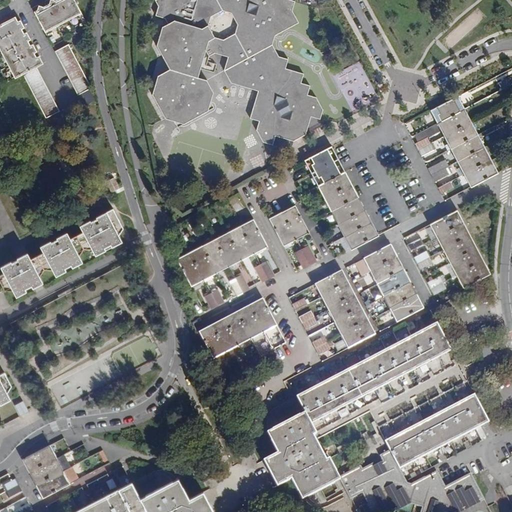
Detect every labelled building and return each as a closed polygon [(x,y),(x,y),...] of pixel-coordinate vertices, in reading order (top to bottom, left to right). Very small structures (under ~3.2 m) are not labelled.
[(46,0),(44,1),(46,5),(57,26),(69,20),(58,0),(55,0),(53,0),(46,0)] [(58,0),(69,20),(82,13),(75,0),(58,0)] [(155,0),(158,5),(155,13),(164,16),(168,23),(161,27),(157,46),(169,69),(158,75),(152,94),(165,118),(176,120),(185,122),(209,112),(211,101),(213,92),(207,81),(199,78),(203,59),(214,53),(228,56),(224,72),(228,80),(229,84),(258,89),(250,119),(259,121),(257,132),(263,143),(272,145),(275,135),(294,140),(307,134),(311,117),(322,120),(324,110),(318,98),(309,95),(311,86),(302,83),(304,75),(285,70),(288,61),(279,57),(273,46),(275,37),(251,32),(252,20),(257,17),(274,21),(278,28),(296,18),(291,9),(293,0),(155,0)] [(45,32),(57,26),(46,5),(43,7),(37,5),(32,8),(45,32)] [(0,24),(0,41),(22,30),(24,28),(20,20),(17,22),(15,17),(0,24)] [(275,37),(281,34),(278,28),(274,21),(257,17),(252,20),(251,32),(275,37)] [(278,28),(281,34),(300,24),(296,18),(278,28)] [(24,34),(22,30),(0,41),(0,48),(3,55),(28,41),(30,40),(26,33),(24,34)] [(3,55),(9,67),(34,53),(37,52),(33,45),(30,46),(28,41),(3,55)] [(55,52),(58,59),(72,51),(68,44),(55,52)] [(58,59),(62,65),(75,58),(72,51),(58,59)] [(16,79),(23,74),(36,68),(43,64),(39,56),(36,57),(34,53),(9,67),(16,79)] [(79,64),(75,58),(62,65),(65,71),(79,64)] [(65,71),(68,78),(82,71),(79,64),(65,71)] [(39,73),(36,68),(23,74),(27,80),(39,73)] [(68,78),(72,84),(85,77),(82,71),(68,78)] [(42,79),(39,73),(27,80),(30,86),(42,79)] [(72,84),(74,89),(88,82),(85,77),(72,84)] [(46,86),(42,79),(30,86),(33,92),(46,86)] [(91,88),(88,82),(74,89),(78,96),(91,88)] [(37,98),(49,92),(46,86),(33,92),(37,98)] [(49,92),(37,98),(40,104),(52,98),(49,92)] [(56,104),(52,98),(40,104),(43,110),(56,104)] [(435,108),(441,122),(459,112),(453,99),(435,108)] [(56,104),(43,110),(47,117),(60,111),(56,104)] [(441,130),(444,135),(470,122),(464,110),(459,112),(441,122),(438,124),(441,130)] [(470,122),(444,135),(450,148),(477,135),(470,122)] [(438,124),(415,135),(418,141),(426,137),(441,130),(438,124)] [(477,135),(450,148),(457,161),(483,147),(477,135)] [(415,143),(418,149),(429,143),(426,137),(418,141),(415,143)] [(429,143),(418,149),(422,156),(425,154),(433,150),(429,143)] [(483,147),(457,161),(464,174),(485,163),(490,161),(483,147)] [(309,158),(322,184),(340,174),(342,173),(328,148),(309,158)] [(490,161),(485,163),(491,176),(497,173),(490,161)] [(432,175),(442,169),(439,162),(431,166),(429,168),(432,175)] [(485,163),(464,174),(470,187),(491,176),(485,163)] [(442,169),(432,175),(435,181),(438,179),(446,175),(442,169)] [(340,174),(322,184),(318,186),(324,198),(346,187),(351,184),(348,178),(343,180),(340,174)] [(452,188),(449,182),(441,186),(439,187),(441,193),(444,192),(452,188)] [(349,192),(346,187),(324,198),(331,211),(353,199),(357,197),(354,190),(349,192)] [(356,205),(353,199),(331,211),(337,223),(359,211),(364,209),(361,203),(356,205)] [(281,212),(296,240),(302,237),(309,233),(294,205),(281,212)] [(359,211),(363,218),(367,216),(364,209),(359,211)] [(451,213),(458,227),(464,223),(457,210),(451,213)] [(92,234),(92,239),(99,253),(101,252),(102,255),(129,241),(127,238),(132,230),(122,211),(105,220),(106,221),(99,224),(99,223),(88,228),(92,234)] [(363,218),(359,211),(337,223),(344,236),(371,222),(367,216),(363,218)] [(283,247),(296,240),(281,212),(269,219),(283,247)] [(430,224),(436,238),(458,227),(451,213),(430,224)] [(251,219),(240,225),(254,253),(266,247),(251,219)] [(371,222),(344,236),(351,249),(377,235),(371,222)] [(436,238),(443,250),(470,236),(464,223),(458,227),(436,238)] [(421,229),(428,242),(436,238),(430,224),(421,229)] [(227,232),(241,260),(254,253),(240,225),(227,232)] [(214,239),(216,244),(228,267),(241,260),(227,232),(214,239)] [(99,253),(92,239),(77,240),(73,234),(63,239),(64,242),(58,245),(58,243),(48,248),(51,254),(51,260),(58,273),(59,272),(61,276),(78,267),(79,270),(89,265),(86,258),(99,253)] [(450,263),(471,252),(477,249),(470,236),(443,250),(450,263)] [(296,240),(303,253),(309,250),(302,237),(296,240)] [(204,250),(216,244),(214,239),(201,245),(204,250)] [(423,245),(419,239),(411,243),(407,245),(411,251),(414,250),(423,245)] [(228,267),(216,244),(204,250),(216,273),(228,267)] [(201,245),(189,252),(203,280),(216,273),(204,250),(201,245)] [(369,273),(397,258),(390,245),(362,260),(369,273)] [(471,252),(478,265),(484,262),(477,249),(471,252)] [(303,253),(309,265),(315,261),(313,257),(309,250),(303,253)] [(203,280),(189,252),(175,259),(190,287),(203,280)] [(417,264),(429,258),(426,252),(417,256),(414,258),(417,264)] [(478,265),(471,252),(450,263),(456,276),(478,265)] [(309,265),(303,253),(297,257),(301,264),(303,268),(309,265)] [(8,280),(9,283),(11,292),(20,293),(21,297),(49,283),(47,280),(58,273),(51,260),(38,261),(34,255),(24,260),(25,262),(19,266),(18,264),(7,269),(10,275),(8,280)] [(404,271),(397,258),(369,273),(375,286),(398,274),(404,271)] [(433,264),(429,258),(417,264),(420,271),(424,269),(433,264)] [(478,265),(456,276),(463,288),(490,275),(484,262),(478,265)] [(267,263),(261,267),(267,278),(273,275),(271,272),(267,263)] [(267,278),(261,267),(255,270),(259,278),(261,282),(267,278)] [(0,284),(9,283),(8,280),(0,268),(0,284)] [(313,285),(320,298),(342,286),(348,283),(341,271),(313,285)] [(407,278),(404,271),(398,274),(402,280),(407,278)] [(382,298),(405,286),(410,284),(407,278),(402,280),(398,274),(375,286),(382,298)] [(235,280),(241,292),(248,289),(246,285),(241,277),(235,280)] [(427,283),(431,289),(443,283),(439,277),(431,281),(427,283)] [(235,295),(241,292),(235,280),(229,283),(234,291),(235,295)] [(342,286),(349,300),(355,297),(348,283),(342,286)] [(446,289),(443,283),(431,289),(434,296),(438,294),(446,289)] [(408,292),(413,290),(410,284),(405,286),(408,292)] [(342,286),(320,298),(327,311),(349,300),(342,286)] [(408,292),(405,286),(382,298),(388,310),(411,299),(416,296),(413,290),(408,292)] [(216,290),(210,294),(216,305),(222,302),(220,298),(216,290)] [(210,309),(216,305),(210,294),(204,297),(208,305),(210,309)] [(411,299),(414,305),(420,302),(416,296),(411,299)] [(355,297),(349,300),(355,312),(361,309),(355,297)] [(307,305),(303,298),(295,303),(292,304),(295,311),(298,309),(307,305)] [(248,306),(263,333),(276,326),(262,299),(248,306)] [(411,299),(388,310),(395,324),(424,309),(420,302),(414,305),(411,299)] [(355,312),(349,300),(327,311),(333,324),(355,312)] [(237,312),(239,317),(251,339),(263,333),(248,306),(237,312)] [(361,309),(355,312),(333,324),(339,336),(368,321),(361,309)] [(302,324),(314,318),(310,311),(301,315),(298,317),(302,324)] [(233,320),(239,317),(237,312),(230,315),(233,320)] [(230,315),(224,319),(238,346),(251,339),(239,317),(233,320),(230,315)] [(317,324),(314,318),(302,324),(305,330),(309,328),(317,324)] [(226,353),(238,346),(224,319),(211,325),(226,353)] [(368,321),(339,336),(346,349),(374,334),(368,321)] [(445,340),(437,324),(297,397),(306,414),(274,431),(277,437),(272,440),(279,454),(266,461),(273,474),(280,487),(294,480),(300,491),(305,488),(310,498),(336,484),(331,475),(338,471),(332,459),(329,460),(323,448),(316,436),(319,434),(313,423),(451,351),(445,340)] [(213,359),(226,353),(211,325),(199,332),(213,359)] [(315,349),(327,343),(323,337),(315,341),(312,343),(315,349)] [(330,349),(327,343),(315,349),(318,356),(322,354),(330,349)] [(0,407),(15,400),(12,395),(17,388),(10,375),(4,378),(0,370),(0,364),(4,362),(0,354),(0,407)] [(255,395),(250,386),(245,389),(250,398),(255,395)] [(390,451),(400,470),(475,429),(469,417),(483,410),(481,406),(475,394),(385,442),(390,451)] [(20,415),(28,411),(24,401),(15,404),(20,415)] [(469,417),(475,429),(477,428),(489,422),(483,410),(469,417)] [(269,434),(272,440),(277,437),(274,431),(269,434)] [(28,472),(56,457),(49,445),(22,460),(28,472)] [(407,482),(400,470),(390,451),(380,456),(384,461),(375,466),(373,463),(363,469),(361,466),(341,477),(343,480),(351,500),(364,494),(369,504),(357,511),(392,511),(411,502),(423,506),(421,511),(463,511),(485,501),(472,476),(471,474),(446,487),(437,470),(412,484),(407,483),(407,482)] [(56,457),(62,469),(69,466),(62,454),(56,457)] [(56,457),(28,472),(35,484),(62,469),(56,457)] [(69,466),(62,469),(35,484),(42,497),(76,479),(69,466)] [(331,475),(336,484),(343,480),(341,477),(338,471),(331,475)] [(5,489),(17,483),(13,477),(10,479),(2,484),(5,489)] [(172,483),(176,491),(182,488),(178,480),(172,483)] [(75,511),(215,511),(216,511),(205,492),(189,500),(182,488),(176,491),(172,483),(142,499),(133,482),(75,511)] [(20,490),(17,483),(5,489),(9,497),(17,492),(20,490)] [(300,491),(305,500),(310,498),(305,488),(300,491)] [(25,511),(30,509),(27,503),(23,505),(16,509),(17,511),(25,511)]
